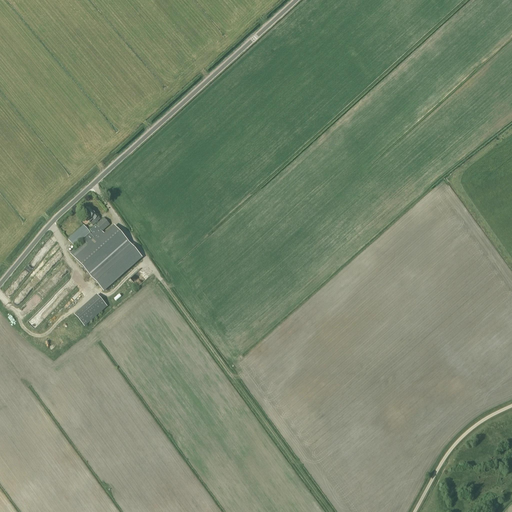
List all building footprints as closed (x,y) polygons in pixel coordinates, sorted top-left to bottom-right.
[(85,214),(90,220),(92,218),(94,221),(98,218),(93,212),(90,209),(88,211),(87,211),(86,212),(86,213),(85,214)] [(67,215),(65,217),(65,218),(57,225),(66,236),(77,226),(67,215)] [(83,240),(90,233),(84,225),(67,240),(74,248),(83,240)] [(104,234),(96,226),(90,231),(93,235),(92,236),(98,244),(106,237),(103,234),(104,234)] [(90,233),(83,240),(84,241),(70,254),(90,277),(129,243),(116,228),(106,237),(98,244),(92,236),(90,235),(91,234),(90,233)] [(129,243),(90,277),(104,294),(143,260),(129,243)]
